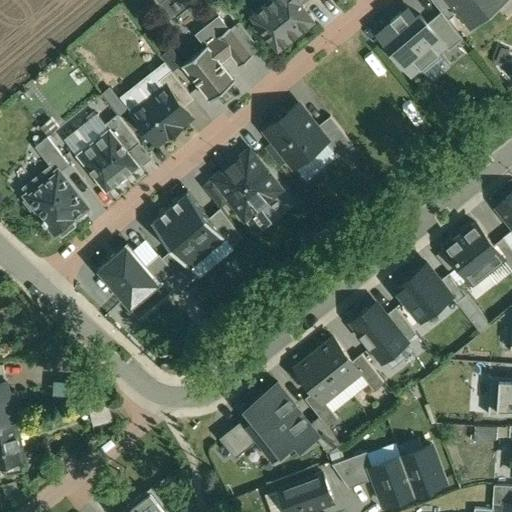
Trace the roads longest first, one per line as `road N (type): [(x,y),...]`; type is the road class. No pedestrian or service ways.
road 1 (residential): [(373,0),(43,276)]
road 2 (residential): [(511,143),(177,397)]
road 3 (residential): [(177,397),(32,511)]
road 4 (residential): [(177,397),(43,276)]
road 5 (residential): [(177,397),(217,511)]
